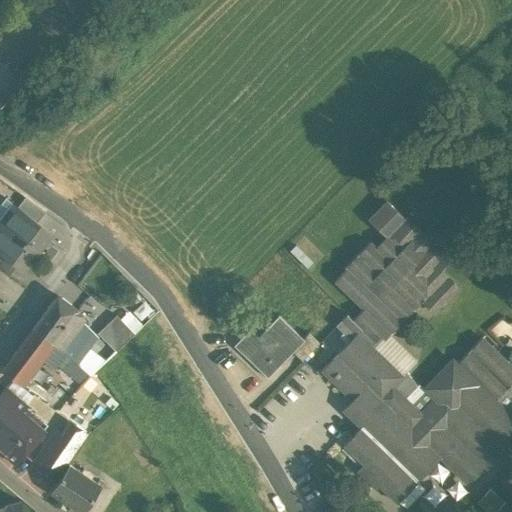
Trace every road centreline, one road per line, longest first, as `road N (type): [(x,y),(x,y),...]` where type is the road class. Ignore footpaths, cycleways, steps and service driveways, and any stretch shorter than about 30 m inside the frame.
road 1 (residential): [(290,511),(173,317),(86,227)]
road 2 (residential): [(0,343),(86,227)]
